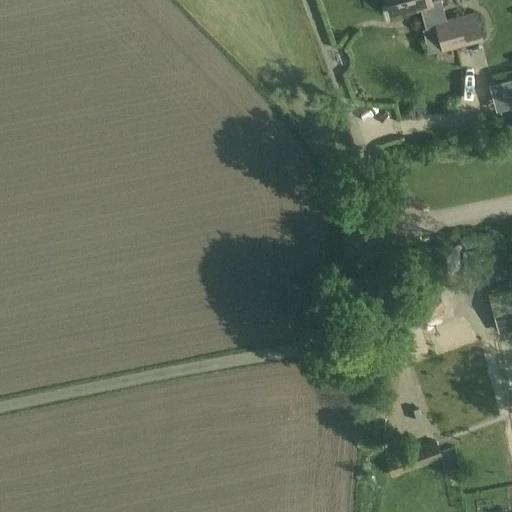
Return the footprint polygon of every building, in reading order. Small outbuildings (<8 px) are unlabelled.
[(387,0),(391,15),(420,7),(430,4),(430,2),(429,0),(387,0)] [(440,0),(437,0),(430,2),(430,4),(420,7),(425,28),(435,26),(441,50),(483,40),(476,11),(445,18),(440,0)] [(462,244),(429,246),(431,280),(464,279),(462,244)] [(511,289),(491,295),(500,331),(511,327),(511,289)] [(421,302),(427,318),(457,307),(451,291),(421,302)] [(391,477),(442,458),(436,440),(385,459),(391,477)]
